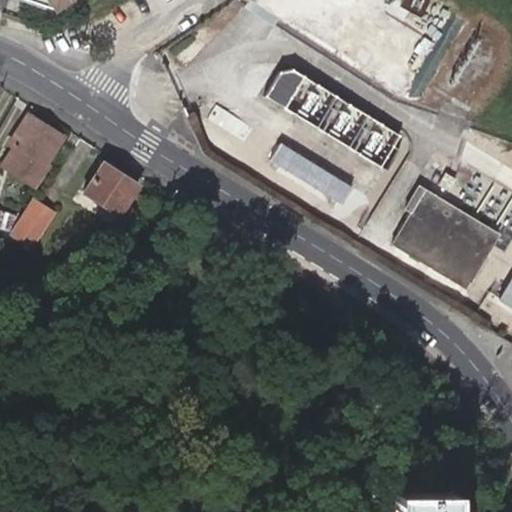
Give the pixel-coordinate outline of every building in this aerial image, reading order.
[(399,137),(292,70),(278,72),(261,98),(380,168),(399,137)] [(222,105),(214,118),(250,141),(258,128),(222,105)] [(17,168),(41,185),(54,165),(49,162),(67,134),(34,112),(15,141),(18,143),(28,150),(17,168)] [(283,140),(272,157),(345,203),(356,186),(283,140)] [(6,161),(17,168),(28,150),(18,143),(6,161)] [(107,159),(86,192),(120,216),(141,183),(107,159)] [(506,232),(424,182),(410,205),(417,209),(397,241),(474,289),(479,281),(477,278),(506,232)] [(36,201),(17,230),(33,241),(52,212),(36,201)] [(0,208),(0,225),(11,230),(16,214),(0,208)] [(197,255),(179,292),(203,304),(221,267),(197,255)] [(511,276),(498,300),(511,308),(511,276)] [(462,511),(461,488),(406,490),(406,511),(462,511)]
